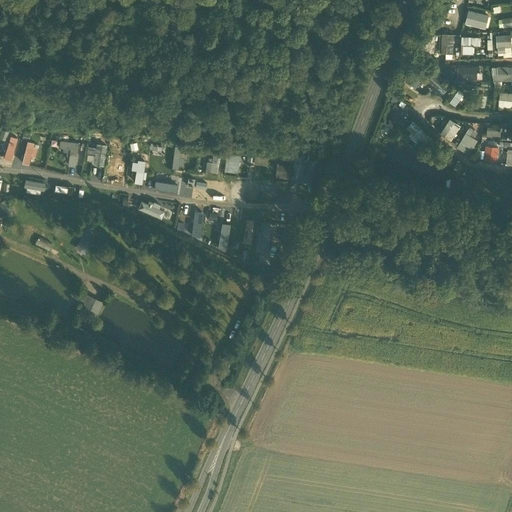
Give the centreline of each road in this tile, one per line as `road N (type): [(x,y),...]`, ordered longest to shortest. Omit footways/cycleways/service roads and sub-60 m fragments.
road 1 (secondary): [(192,511),(328,213),(407,0)]
road 2 (track): [(328,213),(225,206),(0,171)]
road 3 (track): [(242,402),(219,384),(223,347),(213,337),(6,241)]
road 4 (track): [(390,42),(302,45),(231,11),(167,0)]
